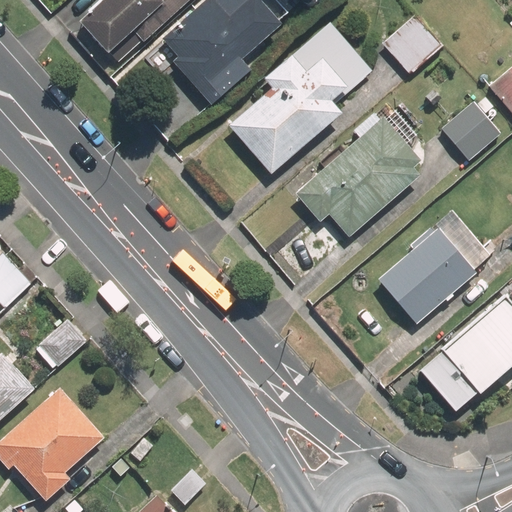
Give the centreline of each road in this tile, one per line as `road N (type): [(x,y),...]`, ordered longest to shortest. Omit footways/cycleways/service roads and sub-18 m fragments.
road 1 (secondary): [(236,365),(0,96)]
road 2 (secondary): [(236,365),(298,394),(358,447),(413,479)]
road 3 (secondary): [(311,511),(262,430),(236,365)]
